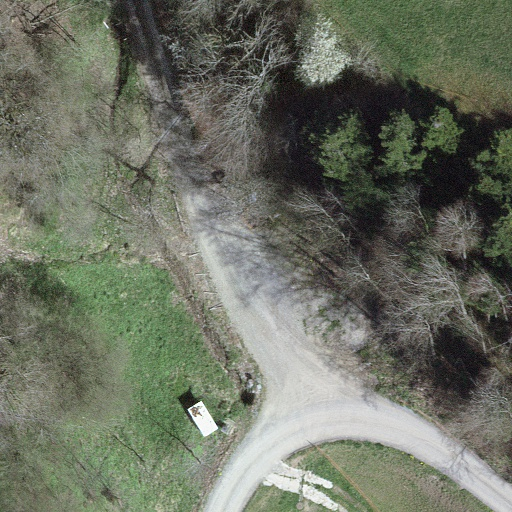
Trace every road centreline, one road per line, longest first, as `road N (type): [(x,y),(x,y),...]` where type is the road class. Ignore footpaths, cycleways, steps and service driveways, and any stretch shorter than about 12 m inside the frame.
road 1 (track): [(136,0),(200,203),(306,417)]
road 2 (track): [(511,503),(433,445),(385,426),(306,417),(272,436),(247,464),(224,511)]
